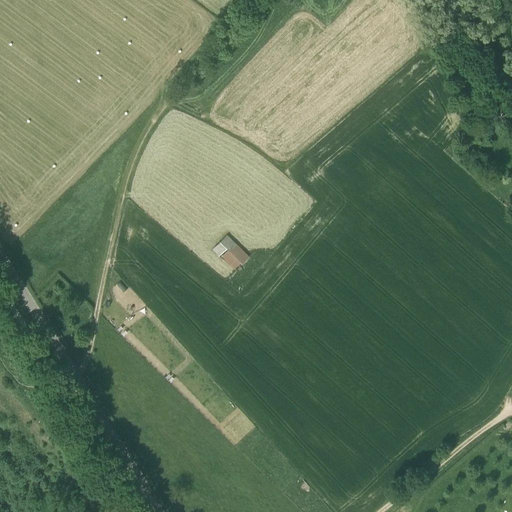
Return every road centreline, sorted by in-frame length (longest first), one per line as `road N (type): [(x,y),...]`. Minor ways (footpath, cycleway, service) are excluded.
road 1 (tertiary): [(157,511),(0,253)]
road 2 (track): [(76,376),(134,160),(172,93)]
road 3 (track): [(377,511),(511,412)]
